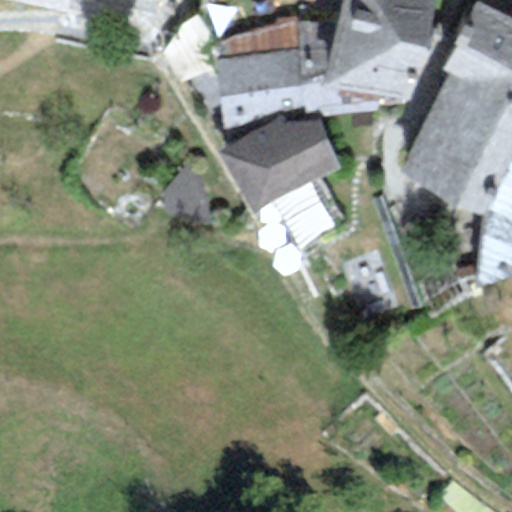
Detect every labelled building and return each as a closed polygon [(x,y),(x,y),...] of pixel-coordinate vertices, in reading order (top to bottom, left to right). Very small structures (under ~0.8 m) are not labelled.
[(68,0),(4,0),(65,12),(68,0)] [(413,101),(433,0),(341,0),(338,19),(296,23),(304,105),(305,114),(403,99),(413,101)] [(451,72),(401,175),(477,219),(511,155),(511,20),(477,3),(443,68),(451,72)] [(214,44),(225,132),(304,105),(296,23),(214,44)] [(217,154),(250,214),(338,168),(319,120),(285,123),(281,116),(217,154)] [(511,155),(477,219),(475,290),(511,275),(511,155)] [(207,219),(200,160),(188,160),(161,187),(164,206),(207,219)] [(476,511),(481,506),(453,483),(439,500),(454,511),(476,511)]
